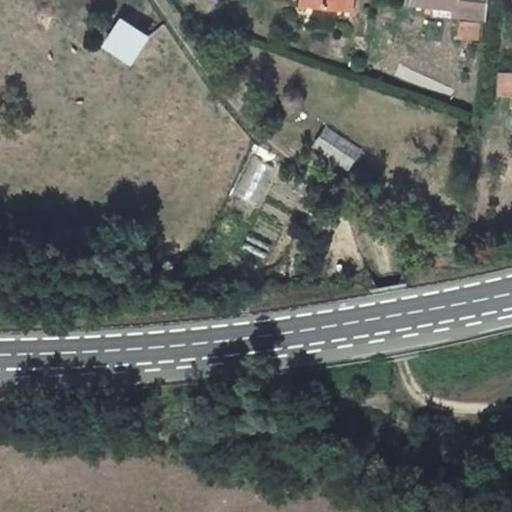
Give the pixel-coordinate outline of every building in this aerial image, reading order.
[(439,0),(438,6),(463,9),(464,4),(463,0),(439,0)] [(461,33),(481,36),(483,15),(464,14),(461,33)] [(106,44),(136,64),(156,35),(127,15),(106,44)] [(511,74),(506,73),(503,97),(511,96),(511,74)] [(350,169),(360,149),(324,128),(313,147),(350,169)]
